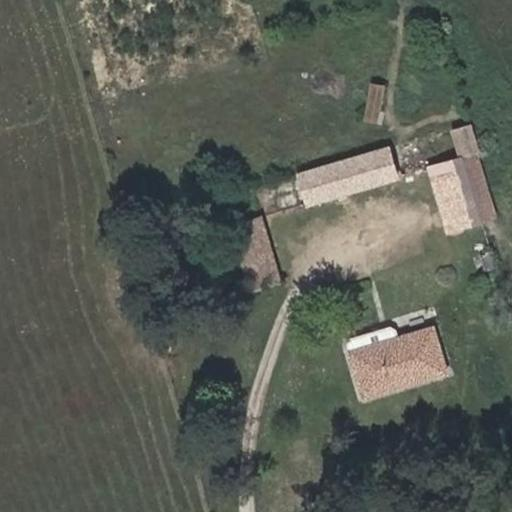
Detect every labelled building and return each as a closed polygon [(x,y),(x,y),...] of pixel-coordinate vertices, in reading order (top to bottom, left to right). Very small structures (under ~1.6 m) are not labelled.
[(377,122),(384,86),(372,83),(365,120),(377,122)] [(478,152),(470,124),(453,129),(459,149),(463,148),(465,156),(473,153),(478,152)] [(309,203),(395,177),(387,148),(300,175),(309,203)] [(493,218),(473,153),(465,156),(459,158),(478,223),(493,218)] [(478,223),(459,158),(441,163),(461,228),(478,223)] [(446,233),(461,228),(441,163),(427,167),(446,233)] [(280,282),(261,217),(232,227),(252,290),(280,282)] [(493,265),(489,253),(472,257),(476,270),(493,265)] [(478,279),(495,274),(493,265),(476,270),(478,279)] [(446,371),(433,327),(397,338),(398,340),(351,354),(364,396),(446,371)]
